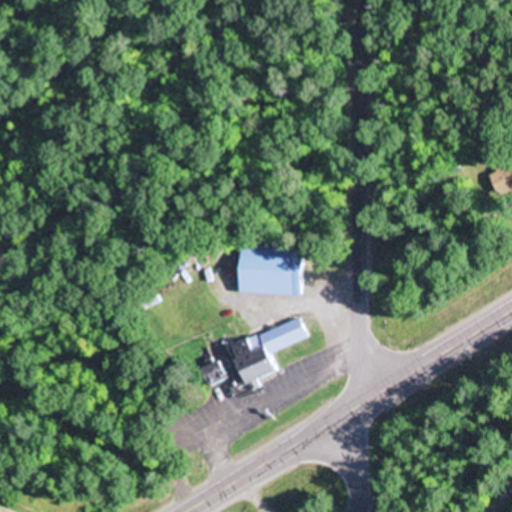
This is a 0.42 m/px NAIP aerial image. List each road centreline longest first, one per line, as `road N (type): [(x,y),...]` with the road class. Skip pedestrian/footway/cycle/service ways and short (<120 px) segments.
road 1 (track): [(511,259),(138,511)]
road 2 (residential): [(358,401),(367,0)]
road 3 (primary): [(511,307),(182,511)]
road 4 (track): [(251,511),(311,476),(378,464),(410,413),(511,347)]
